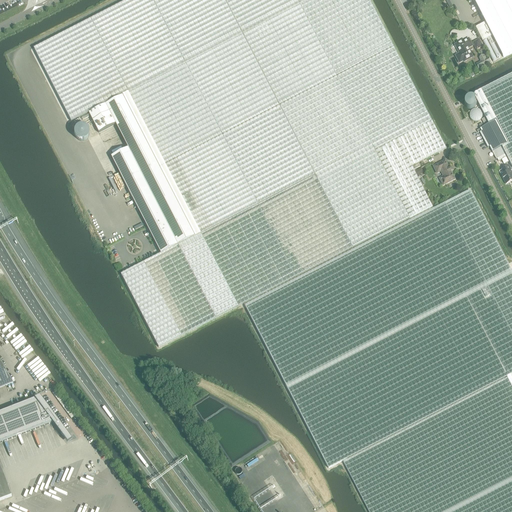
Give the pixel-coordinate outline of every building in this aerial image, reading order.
[(71,122),(88,113),(99,134),(116,125),(128,148),(111,157),(161,253),(160,254),(121,274),(158,348),(432,207),(412,167),(446,149),(369,0),(128,0),(34,49),(71,122)] [(476,28),(483,42),(493,37),(504,58),(511,53),(511,0),(473,0),(486,23),(476,28)] [(464,40),(455,45),(459,54),(457,55),(459,58),(457,59),(459,63),(463,61),(464,62),(472,57),(468,49),(472,46),(469,39),(464,41),(464,40)] [(484,47),(480,39),(472,43),(476,51),(484,47)] [(491,63),(489,58),(476,65),(479,70),(491,63)] [(511,76),(475,96),(490,125),(481,129),(482,132),(480,133),(481,136),(488,149),(490,147),(493,152),(496,159),(497,159),(499,161),(506,157),(507,158),(509,163),(511,167),(511,76)] [(463,102),(463,103),(463,104),(464,105),(464,106),(465,108),(466,108),(467,109),(468,109),(469,109),(470,109),(471,109),(473,109),(473,108),(474,107),(475,106),(475,105),(475,104),(475,102),(475,101),(475,100),(474,99),(473,98),(472,98),(471,97),(470,97),(468,97),(467,98),(466,98),(465,99),(465,100),(464,101),(463,102)] [(481,112),(481,111),(480,110),(479,110),(478,109),(477,109),(476,109),(475,109),(474,110),(473,110),(472,111),(471,111),(471,112),(470,113),(470,114),(470,115),(470,116),(470,118),(471,119),(472,120),(473,121),(474,121),(475,122),(476,122),(477,122),(478,121),(479,121),(480,120),(481,120),(482,119),(482,118),(482,117),(483,116),(483,115),(482,114),(482,113),(481,112)] [(88,129),(88,128),(87,127),(85,127),(84,126),(83,126),(82,126),(80,126),(79,127),(78,127),(77,128),(76,129),(75,130),(75,131),(74,132),(74,134),(74,135),(75,136),(75,138),(76,139),(77,140),(78,140),(79,141),(80,141),(82,142),(83,141),(84,141),(86,141),(87,140),(88,139),(89,138),(89,137),(90,136),(90,134),(90,133),(90,132),(89,130),(88,129)] [(455,180),(451,172),(452,171),(451,168),(449,169),(445,161),(434,167),(437,173),(441,172),(443,177),(440,179),(443,185),(448,183),(453,181),(455,180)] [(506,185),(511,181),(511,173),(511,171),(511,170),(509,166),(503,169),(505,173),(501,175),(506,185)] [(421,168),(415,172),(417,177),(424,173),(421,168)] [(256,300),(245,306),(328,469),(507,377),(507,378),(343,462),(368,511),(511,511),(511,378),(511,375),(511,374),(511,273),(470,191),(445,203),(256,300)] [(0,389),(9,386),(13,384),(0,359),(0,389)] [(40,397),(0,413),(0,443),(52,423),(63,437),(69,435),(40,397)] [(0,501),(12,497),(8,487),(9,487),(0,465),(0,501)]
